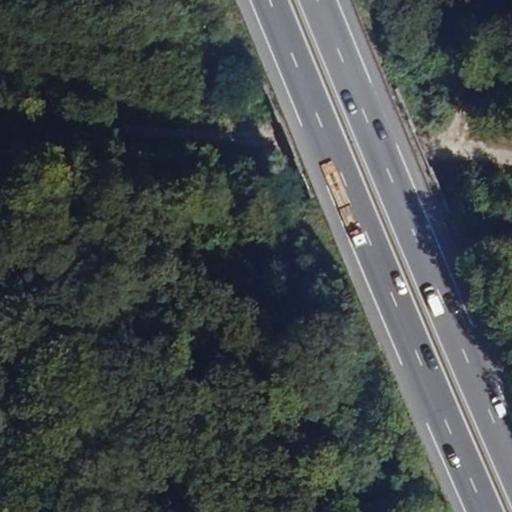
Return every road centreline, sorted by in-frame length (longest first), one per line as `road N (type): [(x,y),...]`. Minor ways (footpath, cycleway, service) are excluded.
road 1 (motorway): [(270,0),(486,511)]
road 2 (motorway): [(511,460),(320,0)]
road 3 (track): [(0,130),(465,152)]
road 4 (unknown): [(465,152),(432,0)]
